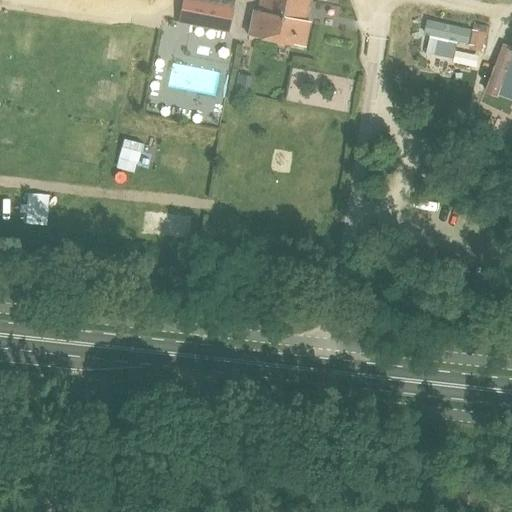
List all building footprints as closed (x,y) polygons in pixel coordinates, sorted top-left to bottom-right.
[(229,33),(234,4),(210,0),(182,0),(178,23),(229,33)] [(305,21),(309,0),(260,0),(259,11),(254,10),(248,35),(305,47),(310,22),(305,21)] [(475,38),(469,59),(491,65),(497,44),(475,38)] [(205,49),(205,66),(223,66),(224,49),(205,49)] [(180,75),(180,97),(226,98),(226,76),(180,75)] [(9,87),(10,100),(27,98),(26,86),(9,87)]
